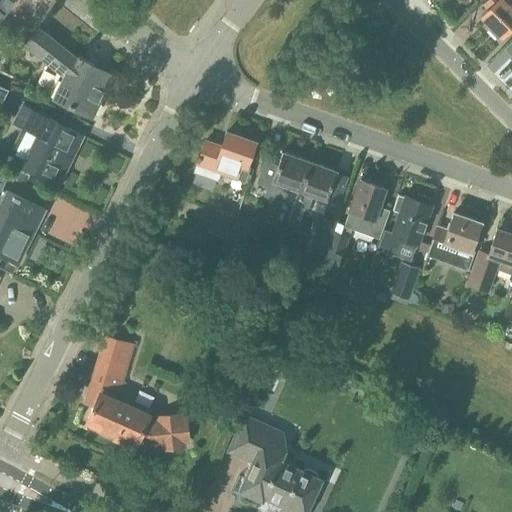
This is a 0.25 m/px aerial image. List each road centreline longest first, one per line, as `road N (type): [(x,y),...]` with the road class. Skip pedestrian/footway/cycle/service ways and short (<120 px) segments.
road 1 (residential): [(0,483),(49,365),(172,112),(199,73)]
road 2 (residential): [(511,186),(199,73)]
road 3 (residential): [(511,126),(389,0)]
road 4 (residential): [(199,73),(96,0)]
